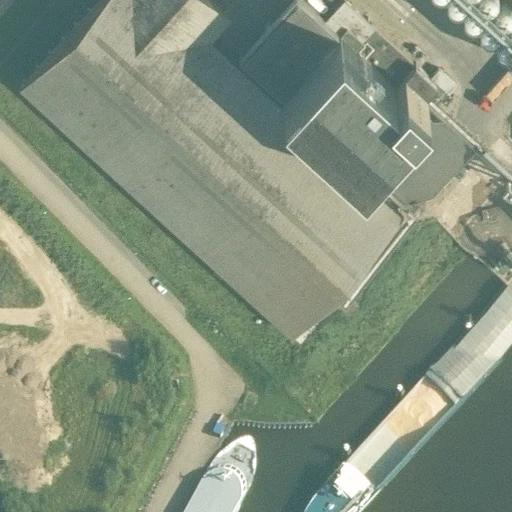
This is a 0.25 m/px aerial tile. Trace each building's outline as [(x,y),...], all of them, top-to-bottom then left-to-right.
[(292,325),(357,254),(396,211),(204,36),(225,13),(210,0),(100,0),(25,82),(292,325)] [(479,141),(478,140),(452,116),(432,116),(428,113),(456,82),(439,66),(431,76),(415,62),(415,63),(345,0),(342,0),(325,19),(303,0),(288,0),(239,55),(283,95),(283,96),(398,200),(433,192),(479,141)] [(492,0),(491,0),(482,0),(481,1),(478,3),(476,6),(476,9),(476,13),(477,16),(479,19),(482,20),(486,21),(490,21),(493,19),(496,16),(497,13),(498,9),(497,5),(495,2),(492,0)] [(509,14),(505,13),(501,13),(498,15),(495,17),(493,20),(493,24),(493,27),(494,30),(497,33),(500,35),(503,35),(507,35),(510,33),(511,31),(511,16),(511,17),(509,14)] [(85,347),(4,433),(37,465),(118,378),(85,347)] [(263,446),(230,454),(199,511),(258,511),(277,478),(263,446)]
